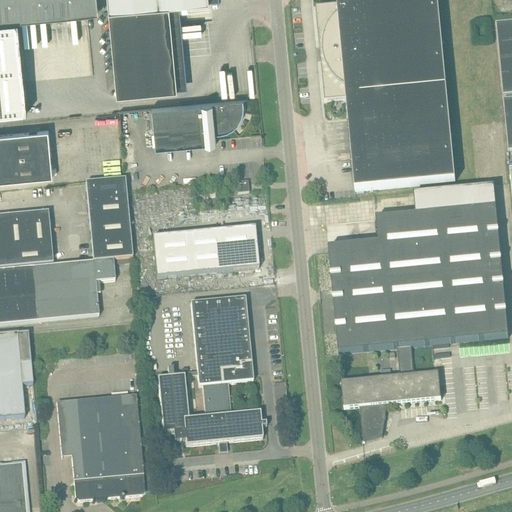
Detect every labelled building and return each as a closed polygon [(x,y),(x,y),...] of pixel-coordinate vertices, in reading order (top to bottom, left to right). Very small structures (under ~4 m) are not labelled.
[(99,12),(97,0),(0,0),(0,21),(18,20),(99,12)] [(108,0),(117,96),(177,90),(171,25),(161,26),(160,7),(209,2),(209,0),(108,0)] [(355,192),(459,182),(438,0),(336,0),(337,5),(315,7),(324,101),(346,99),(355,192)] [(0,115),(27,113),(18,20),(0,21),(0,115)] [(511,21),(496,23),(499,59),(511,57),(511,21)] [(511,57),(499,59),(503,95),(511,94),(511,57)] [(508,151),(511,150),(511,98),(503,99),(508,151)] [(152,109),(155,139),(156,149),(205,145),(206,146),(206,145),(215,144),(216,145),(215,134),(220,134),(220,135),(221,135),(221,134),(227,132),(233,129),(237,125),(241,119),(243,113),(243,107),(244,107),(243,101),(233,101),(152,109)] [(0,181),(53,177),(48,131),(0,135),(0,181)] [(89,224),(129,220),(125,180),(85,184),(89,224)] [(249,193),(248,182),(237,183),(238,194),(249,193)] [(496,209),(386,219),(376,220),(378,245),(329,250),(339,355),(397,349),(400,378),(341,383),(344,410),(360,409),(363,444),(365,444),(382,439),(387,406),(441,401),(439,374),(414,377),(411,348),(508,338),(496,209)] [(28,250),(51,248),(48,213),(25,216),(28,250)] [(25,216),(2,218),(5,252),(28,250),(25,216)] [(129,220),(89,224),(91,244),(131,240),(129,220)] [(156,280),(258,270),(255,229),(152,239),(156,280)] [(132,259),(131,240),(91,244),(93,263),(132,259)] [(28,250),(5,252),(7,270),(53,265),(51,248),(28,250)] [(114,262),(94,264),(0,272),(0,326),(99,317),(96,284),(116,282),(114,262)] [(184,377),(157,380),(162,425),(163,435),(179,433),(180,437),(184,436),(186,447),(219,444),(220,450),(226,449),(225,444),(262,440),(261,429),(266,428),(266,424),(261,425),(260,413),(231,416),(230,404),(233,403),(233,398),(229,398),(228,385),(253,383),(245,299),(190,305),(198,388),(202,388),(205,419),(188,420),(184,377)] [(32,389),(31,377),(27,335),(18,335),(0,336),(0,420),(24,418),(22,389),(32,389)] [(285,383),(274,384),(276,409),(282,408),(287,408),(285,383)] [(56,404),(60,443),(61,453),(71,452),(75,500),(79,502),(95,501),(97,498),(103,497),(106,500),(119,499),(122,501),(125,498),(142,497),(145,493),(142,465),(136,397),(56,404)] [(0,511),(27,511),(23,464),(0,466),(0,511)]
